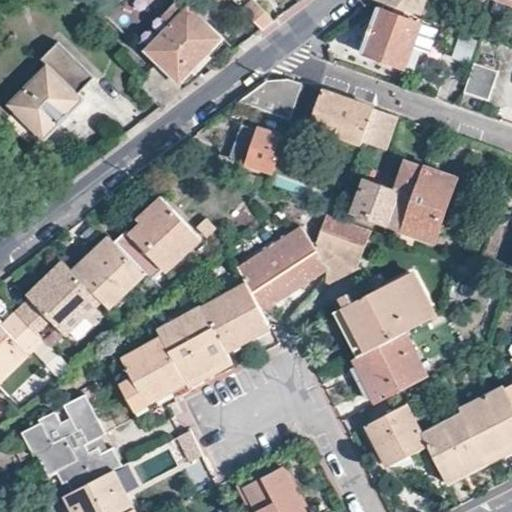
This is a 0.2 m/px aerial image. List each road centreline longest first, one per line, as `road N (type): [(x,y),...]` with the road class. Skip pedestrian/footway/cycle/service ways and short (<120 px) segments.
road 1 (residential): [(278,44),(0,255)]
road 2 (residential): [(511,133),(278,44)]
road 3 (residential): [(373,511),(329,427),(296,402),(240,422)]
